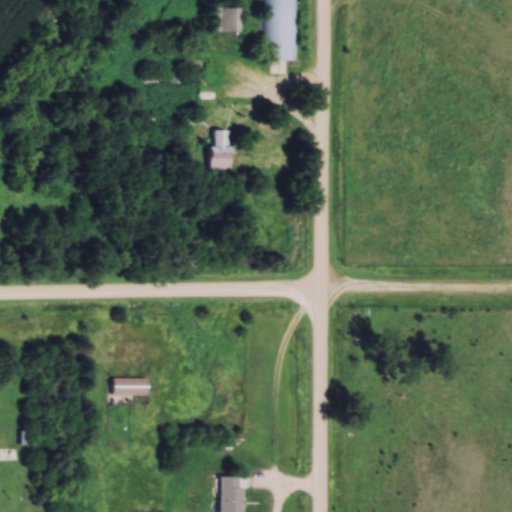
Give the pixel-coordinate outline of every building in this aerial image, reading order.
[(301,9),(286,9),(285,0),(265,0),(266,61),(301,61),(301,9)] [(240,9),(211,9),(211,32),(240,32),(240,9)] [(229,171),(228,130),(211,130),(211,147),(203,147),(204,171),(229,171)] [(109,396),(146,396),(146,379),(109,379),(109,396)] [(214,511),(237,511),(238,478),(215,478),(214,511)]
